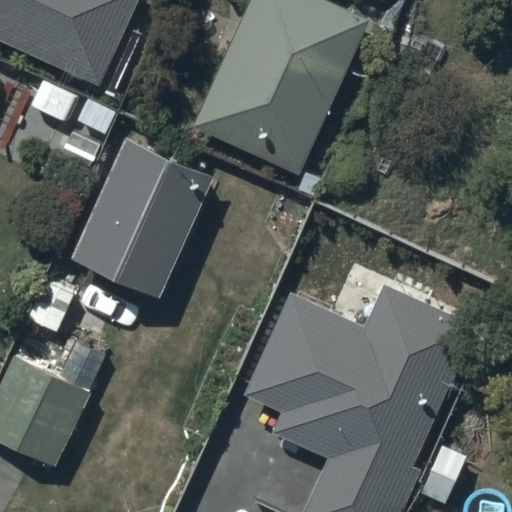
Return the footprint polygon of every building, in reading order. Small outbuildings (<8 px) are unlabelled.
[(0,0),(0,29),(98,74),(90,90),(117,103),(148,35),(124,24),(135,0),(0,0)] [(371,9),(350,0),(245,0),(193,119),(302,167),(371,9)] [(160,284),(215,162),(127,123),(72,244),(160,284)] [(291,281),(243,385),(282,403),(273,422),(327,447),(299,508),(304,510),(302,511),(396,511),(422,457),(411,452),(475,313),(386,272),(366,316),(291,281)] [(113,346),(75,327),(56,364),(15,343),(0,373),(0,428),(58,457),(113,346)]
